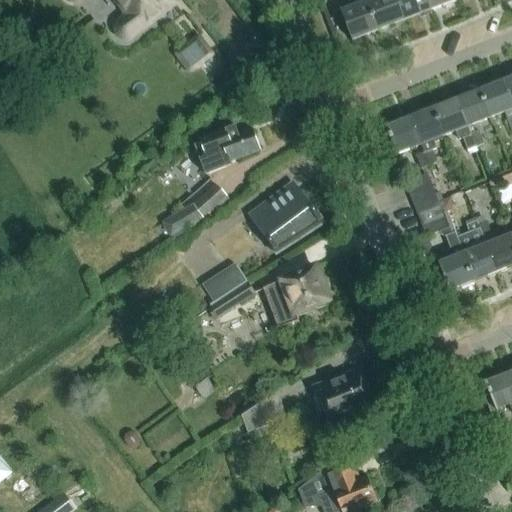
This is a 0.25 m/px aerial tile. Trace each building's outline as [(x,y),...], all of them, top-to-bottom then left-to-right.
[(117,34),(118,35),(118,36),(120,37),(121,38),(122,38),(123,39),(124,39),(125,39),(126,39),(128,39),(129,39),(130,38),(131,38),(132,37),(177,3),(174,0),(70,0),(71,0),(73,1),(76,1),(78,0),(115,0),(127,16),(120,21),(118,22),(117,24),(116,26),(116,27),(116,28),(116,29),(116,30),(116,31),(116,32),(117,33),(117,34)] [(365,0),(349,0),(351,0),(354,7),(341,12),(352,42),(379,32),(365,0)] [(365,0),(379,32),(405,21),(396,0),(365,0)] [(396,0),(405,21),(431,12),(426,0),(396,0)] [(426,0),(431,12),(456,2),(455,0),(426,0)] [(173,55),(190,76),(215,56),(198,34),(173,55)] [(511,77),(503,81),(511,103),(511,77)] [(481,90),(491,118),(504,113),(511,132),(511,103),(503,81),(481,90)] [(481,90),(457,99),(476,148),(484,145),(479,131),(476,132),(473,125),(491,118),(481,90)] [(468,151),(476,148),(457,99),(434,108),(445,136),(456,132),(459,139),(463,137),(468,151)] [(434,108),(410,118),(421,146),(425,153),(429,166),(437,162),(433,151),(438,149),(434,141),(445,136),(434,108)] [(398,155),(421,146),(410,118),(387,127),(398,155)] [(259,150),(252,131),(239,135),(236,127),(198,141),(200,145),(196,147),(207,176),(232,167),(230,161),(259,150)] [(421,169),(429,166),(425,153),(424,154),(416,157),(421,169)] [(409,195),(433,186),(428,175),(405,184),(409,195)] [(511,175),(502,179),(505,187),(511,184),(511,175)] [(217,186),(192,208),(202,220),(228,198),(217,186)] [(409,195),(414,206),(437,197),(433,186),(409,195)] [(270,245),(278,256),(326,225),(303,190),(271,214),(265,207),(250,219),(251,221),(259,216),(277,239),(270,245)] [(439,203),(437,197),(414,206),(418,217),(441,207),(439,203)] [(450,199),(439,203),(441,207),(444,213),(451,211),(453,206),(450,199)] [(418,217),(422,227),(445,218),(444,213),(441,207),(418,217)] [(168,220),(175,236),(191,230),(202,220),(192,208),(185,214),(168,220)] [(450,228),(445,218),(422,227),(426,237),(440,232),(450,228)] [(483,238),(498,273),(511,267),(511,240),(510,237),(511,236),(511,229),(509,221),(500,225),(505,239),(499,242),(495,233),(492,235),(483,238)] [(457,239),(475,283),(498,273),(483,238),(479,229),(478,226),(469,230),(470,234),(457,239)] [(483,238),(492,235),(488,226),(479,229),(483,238)] [(450,228),(440,232),(442,237),(447,238),(453,236),(450,228)] [(450,293),(475,283),(457,239),(456,235),(453,236),(447,238),(453,253),(439,258),(441,265),(439,266),(450,293)] [(235,266),(203,287),(214,304),(246,283),(235,266)] [(272,325),(328,303),(315,269),(261,290),(268,308),(266,309),(272,325)] [(209,312),(216,322),(255,295),(248,285),(209,312)] [(511,412),(511,382),(509,373),(484,383),(489,396),(483,398),(489,413),(494,411),(495,411),(508,406),(511,413),(511,412)] [(343,422),(371,412),(357,374),(315,390),(318,397),(312,400),(317,414),(321,413),(328,433),(345,427),(343,422)] [(277,394),(241,418),(248,435),(288,420),(277,394)] [(0,458),(0,477),(2,481),(12,473),(0,458)] [(350,485),(345,471),(325,478),(323,472),(315,478),(298,491),(304,509),(321,508),(322,511),(359,511),(379,504),(375,495),(372,493),(367,479),(350,485)] [(87,483),(47,511),(78,511),(98,497),(87,483)]
